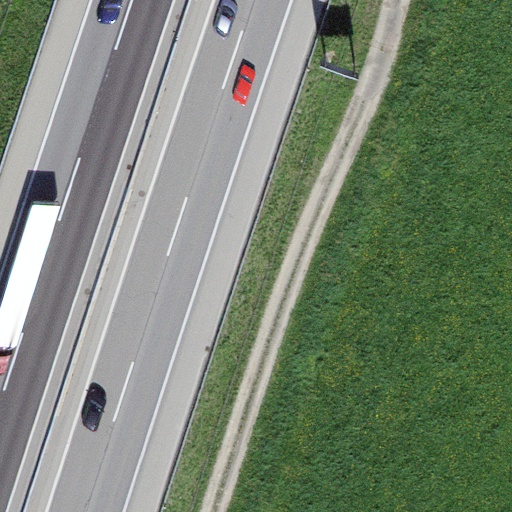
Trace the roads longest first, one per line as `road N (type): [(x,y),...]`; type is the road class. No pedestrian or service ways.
road 1 (track): [(397,0),(362,111),(269,340),(214,511)]
road 2 (motorway): [(85,511),(252,0)]
road 3 (motorway): [(132,0),(0,403)]
